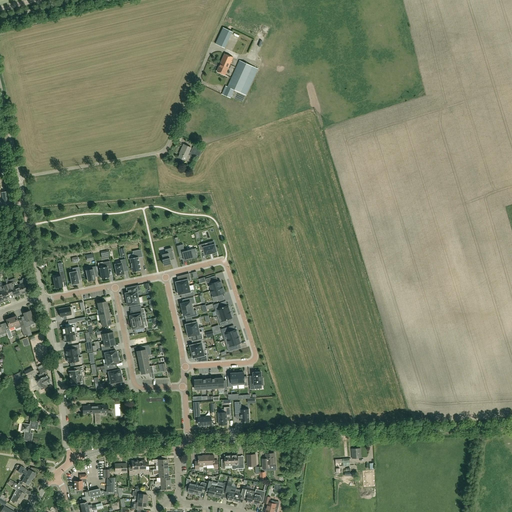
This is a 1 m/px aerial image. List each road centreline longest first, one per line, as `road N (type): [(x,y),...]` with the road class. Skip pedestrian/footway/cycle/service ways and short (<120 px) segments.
road 1 (tertiary): [(188,444),(511,426)]
road 2 (residential): [(164,276),(226,265),(254,350),(245,363),(183,366)]
road 3 (unclassified): [(43,296),(0,83)]
road 4 (unclassified): [(72,461),(44,299)]
road 5 (residential): [(115,285),(138,387),(184,388)]
